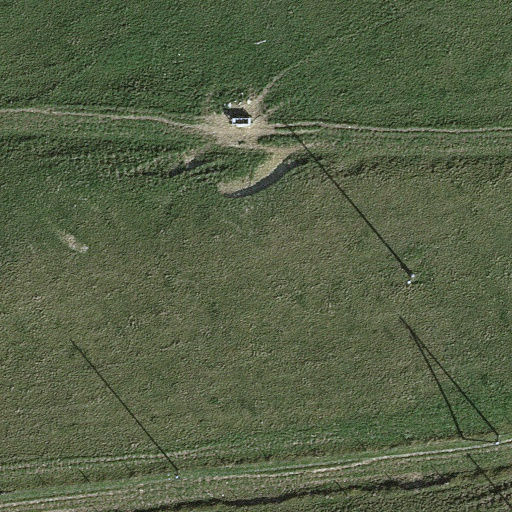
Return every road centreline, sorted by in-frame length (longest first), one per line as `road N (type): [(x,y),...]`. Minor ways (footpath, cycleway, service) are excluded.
road 1 (track): [(0,131),(511,138)]
road 2 (track): [(511,452),(100,511)]
